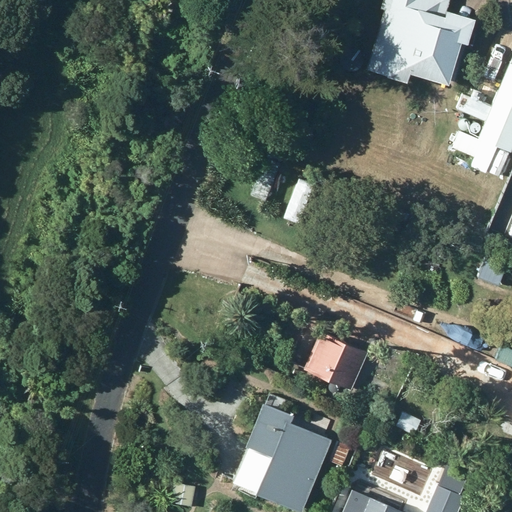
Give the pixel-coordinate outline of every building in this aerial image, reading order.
[(386,12),(369,73),(409,84),(411,78),(450,89),(463,46),(469,48),(476,23),(446,14),(450,0),(386,0),(383,11),(386,12)] [(499,178),(511,149),(511,70),(509,70),(493,108),(464,95),(457,110),(486,123),(479,141),(460,133),(453,149),(475,158),(482,143),(496,148),(485,172),(499,178)] [(243,192),(263,203),(282,167),(263,157),(243,192)] [(299,181),(284,221),(299,227),(314,186),(299,181)] [(400,214),(387,208),(381,225),(394,231),(400,214)] [(478,276),(500,288),(509,271),(488,259),(478,276)] [(492,305),(481,305),(481,316),(491,316),(492,305)] [(350,393),(367,354),(329,337),(327,342),(322,340),(307,374),(350,393)] [(403,391),(366,373),(357,390),(395,408),(403,391)] [(304,485),(321,444),(331,449),(338,432),(304,417),(301,423),(296,421),(302,408),(286,402),(282,413),(264,406),(245,450),(271,460),(267,469),(304,485)] [(395,428),(415,437),(422,420),(403,411),(395,428)] [(341,467),(348,454),(337,449),(330,462),(341,467)] [(459,511),(465,499),(439,487),(427,511),(459,511)] [(395,511),(350,492),(341,511),(395,511)]
